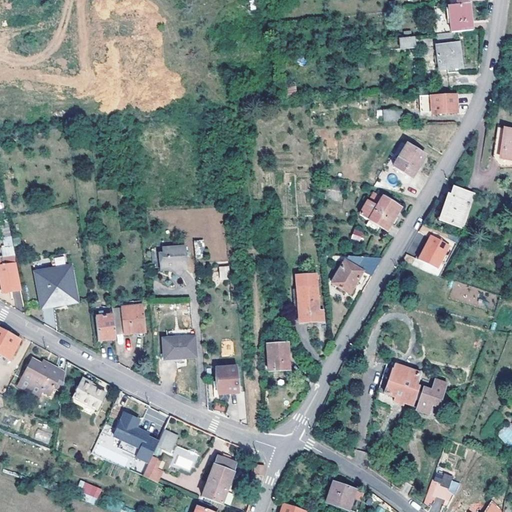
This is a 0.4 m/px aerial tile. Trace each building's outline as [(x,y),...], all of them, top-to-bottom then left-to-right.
[(472,29),(469,2),(456,3),(447,4),(450,32),(472,29)] [(400,47),(414,46),(414,36),(399,38),(400,47)] [(436,44),(438,69),(461,67),(458,42),(436,44)] [(428,115),(454,114),(453,96),(417,97),(417,106),(428,105),(428,113),(428,115)] [(417,113),(428,113),(428,105),(417,106),(417,113)] [(400,122),(398,110),(374,112),(375,118),(378,118),(379,124),(400,122)] [(511,161),(511,130),(496,129),(494,145),(500,145),(499,160),(511,161)] [(511,161),(499,160),(500,145),(494,145),(491,165),(511,168),(511,161)] [(403,148),(390,171),(408,181),(422,160),(403,148)] [(322,197),(336,200),(339,187),(325,184),(322,197)] [(463,216),(471,194),(452,187),(449,197),(446,196),(439,217),(450,220),(449,223),(458,227),(462,216),(463,216)] [(373,191),(369,198),(377,202),(380,195),(373,191)] [(380,199),(397,209),(398,207),(381,196),(380,199)] [(374,207),(365,203),(363,203),(356,216),(366,222),(362,227),(367,229),(374,233),(377,229),(383,233),(397,209),(380,199),(374,207)] [(366,222),(356,216),(353,221),(362,227),(366,222)] [(12,249),(8,230),(7,223),(0,224),(0,241),(2,251),(12,249)] [(354,227),(350,238),(361,241),(364,231),(354,227)] [(8,230),(12,249),(20,248),(15,229),(8,230)] [(441,266),(451,241),(431,233),(422,258),(441,266)] [(193,241),(194,258),(202,257),(201,241),(193,241)] [(183,247),(180,248),(161,249),(162,259),(158,259),(159,270),(169,269),(170,268),(174,272),(173,273),(175,277),(177,277),(185,268),(184,259),(183,247)] [(158,259),(162,259),(161,249),(152,250),(154,271),(159,270),(158,259)] [(0,287),(1,292),(11,290),(18,290),(11,256),(4,257),(0,258),(0,287)] [(345,257),(332,280),(349,290),(358,276),(362,269),(363,268),(345,257)] [(94,260),(98,290),(106,289),(102,259),(94,260)] [(33,272),(41,307),(75,298),(66,264),(33,272)] [(228,277),(228,265),(220,266),(218,266),(219,278),(228,277)] [(367,281),(371,274),(362,269),(358,276),(367,281)] [(316,311),(314,287),(295,288),(295,300),(289,301),(290,313),(296,312),(297,325),(298,333),(322,332),(320,311),(316,311)] [(141,303),(129,304),(118,305),(119,314),(121,330),(121,332),(132,332),(144,331),(141,303)] [(109,315),(119,314),(118,305),(108,307),(109,315)] [(111,331),(109,315),(108,307),(99,308),(100,316),(93,316),(96,339),(112,338),(111,331)] [(54,308),(43,309),(45,326),(55,325),(54,308)] [(109,315),(111,331),(121,330),(119,314),(109,315)] [(17,340),(0,330),(0,355),(6,359),(17,340)] [(162,360),(194,357),(192,337),(160,339),(162,360)] [(288,369),(285,342),(265,344),(267,371),(288,369)] [(46,393),(50,385),(60,390),(63,371),(48,363),(46,366),(38,362),(29,357),(20,374),(40,385),(39,389),(46,393)] [(414,385),(418,375),(387,364),(384,371),(378,389),(377,392),(395,399),(393,404),(402,406),(403,403),(411,406),(417,391),(422,393),(417,409),(427,413),(431,403),(438,405),(445,385),(435,381),(431,391),(414,385)] [(236,391),(234,366),(231,366),(214,368),(215,392),(236,391)] [(378,368),(371,386),(378,389),(384,371),(378,368)] [(40,385),(20,374),(18,378),(39,389),(40,385)] [(92,383),(80,376),(78,380),(91,387),(92,383)] [(95,410),(103,394),(91,387),(78,380),(69,397),(95,410)] [(145,435),(134,429),(137,421),(122,415),(115,430),(123,433),(119,442),(138,450),(144,437),(145,435)] [(498,434),(511,451),(511,429),(508,425),(498,434)] [(162,429),(155,445),(169,452),(176,435),(162,429)] [(100,434),(92,452),(123,466),(127,458),(110,450),(114,441),(100,434)] [(138,451),(150,457),(156,443),(144,437),(138,450),(138,451)] [(215,456),(198,501),(218,510),(234,463),(215,456)] [(156,469),(160,461),(150,457),(141,476),(156,483),(161,471),(156,469)] [(253,464),(252,474),(261,475),(262,466),(253,464)] [(451,502),(459,480),(435,471),(423,503),(431,506),(435,496),(451,502)] [(102,490),(93,486),(85,483),(81,492),(90,496),(98,499),(102,490)] [(334,484),(327,504),(346,510),(354,490),(334,484)] [(500,511),(501,511),(499,508),(490,500),(486,504),(481,501),(473,511),(467,511),(460,507),(455,511),(500,511)]
